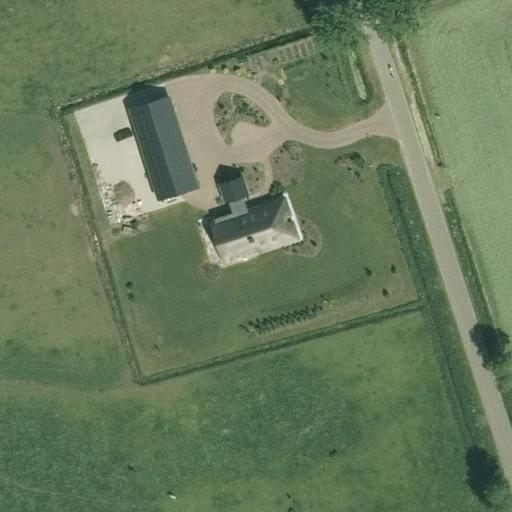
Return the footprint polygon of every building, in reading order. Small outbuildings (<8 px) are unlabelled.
[(168,98),(130,109),(158,199),(196,187),(168,98)] [(241,159),(275,158),(275,146),(263,146),(262,133),(240,133),(241,159)] [(34,174),(56,201),(81,182),(59,154),(34,174)] [(127,170),(0,258),(0,310),(151,205),(127,170)] [(233,212),(215,218),(226,253),(256,243),(258,250),(297,237),(292,221),(285,223),(284,217),(289,215),(284,199),(260,207),(261,211),(250,215),(244,196),(248,194),(242,176),(220,184),(226,202),(229,201),(233,212)] [(140,249),(180,229),(171,211),(131,231),(140,249)]
